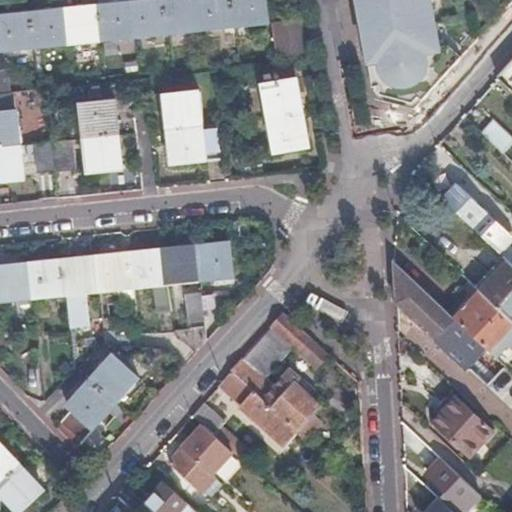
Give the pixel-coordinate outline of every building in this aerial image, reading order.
[(133,3),(136,37),(170,33),(166,0),(156,0),(149,1),(133,3)] [(166,0),(170,33),(203,29),(200,0),(166,0)] [(200,0),(203,29),(236,26),(233,0),(200,0)] [(233,0),(236,26),(270,22),(267,0),(233,0)] [(511,0),(360,0),(379,102),(418,110),(511,8),(509,6),(511,2),(511,0)] [(103,40),(136,37),(133,3),(116,4),(99,6),(103,40)] [(69,44),(103,40),(99,6),(82,8),(66,9),(69,44)] [(49,11),(32,13),(36,47),(69,44),(66,9),(49,11)] [(36,47),(32,13),(15,15),(0,16),(0,26),(3,51),(36,47)] [(279,55),(307,51),(304,33),(277,37),(279,55)] [(511,65),(500,79),(511,89),(511,65)] [(231,68),(233,84),(258,82),(257,66),(231,68)] [(0,69),(0,91),(11,91),(9,69),(0,69)] [(270,117),(303,112),(296,78),(263,85),(270,117)] [(0,146),(21,144),(17,111),(13,111),(11,91),(0,91),(0,146)] [(170,128),(203,125),(200,93),(166,96),(170,128)] [(86,138),(119,134),(116,101),(82,105),(86,138)] [(309,145),(303,112),(270,117),(273,134),(276,151),(309,145)] [(203,125),(207,160),(241,157),(237,121),(203,125)] [(511,138),(495,121),(484,133),(505,154),(511,146),(511,138)] [(207,160),(203,125),(170,128),(171,146),(173,163),(207,160)] [(122,169),(119,134),(86,138),(87,155),(89,173),(122,169)] [(53,141),(56,168),(64,168),(71,167),(69,139),(53,141)] [(41,170),(56,168),(53,141),(39,143),(40,156),(41,170)] [(21,144),(22,158),(40,156),(39,143),(21,144)] [(21,144),(0,146),(0,180),(24,178),(22,158),(21,144)] [(444,199),(510,262),(511,263),(511,241),(484,215),(491,207),(462,180),(444,199)] [(214,244),(197,246),(201,280),(234,276),(231,242),(214,244)] [(201,280),(197,246),(180,247),(164,249),(167,283),(201,280)] [(167,283),(164,249),(147,251),(131,253),(134,288),(152,286),(154,312),(169,310),(167,283)] [(134,288),(131,253),(114,255),(98,257),(101,290),(134,288)] [(101,290),(98,257),(63,260),(66,295),(69,322),(84,320),(82,293),(101,290)] [(66,295),(63,260),(46,262),(29,264),(33,298),(66,295)] [(456,318),(395,261),(396,298),(492,391),(511,371),(497,357),(490,351),(456,318)] [(511,263),(510,262),(482,291),(511,320),(511,263)] [(0,298),(0,301),(33,298),(29,264),(13,266),(0,266),(0,298)] [(511,320),(482,291),(456,318),(490,351),(497,357),(508,345),(511,349),(511,320)] [(217,292),(202,294),(205,321),(221,319),(217,292)] [(191,322),(205,321),(202,294),(195,295),(188,295),(191,322)] [(234,373),(301,432),(322,408),(297,385),(281,403),(272,396),(278,389),(266,379),(295,348),(298,351),(303,346),(323,365),(331,356),(286,315),(234,373)] [(128,347),(129,345),(129,334),(105,333),(105,345),(128,347)] [(319,369),(323,365),(303,346),(298,351),(319,369)] [(90,381),(116,404),(139,379),(113,356),(105,365),(90,381)] [(234,373),(221,387),(288,447),(301,432),(234,373)] [(83,439),(116,404),(90,381),(68,406),(74,411),(64,421),(83,439)] [(434,422),(463,449),(484,428),(489,432),(493,428),(459,396),(434,422)] [(205,405),(193,417),(204,426),(228,448),(233,444),(236,441),(221,428),(226,423),(205,405)] [(204,426),(183,448),(184,449),(214,476),(234,453),(228,448),(204,426)] [(233,444),(228,448),(234,453),(243,461),(247,457),(233,444)] [(0,484),(19,466),(0,445),(0,484)] [(214,476),(184,449),(171,464),(207,496),(221,482),(214,476)] [(466,511),(483,495),(444,460),(431,475),(449,493),(447,496),(464,511),(466,511)] [(19,511),(42,490),(19,466),(0,484),(0,495),(15,511),(19,511)] [(167,484),(141,511),(197,511),(190,505),(167,484)] [(453,511),(442,501),(432,511),(453,511)]
